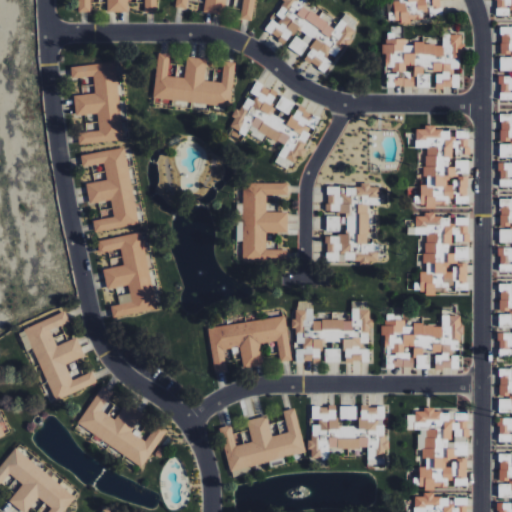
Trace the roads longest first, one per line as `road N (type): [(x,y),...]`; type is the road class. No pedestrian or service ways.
road 1 (residential): [(212,511),(211,480),(190,424),(116,367),(94,326),(58,140),(46,0)]
road 2 (residential): [(474,0),(483,74),(481,511)]
road 3 (residential): [(48,34),(217,35),(344,105),(482,105)]
road 4 (residential): [(190,424),(216,403),(265,386),(482,386)]
road 5 (residential): [(344,105),(309,179),(306,279)]
